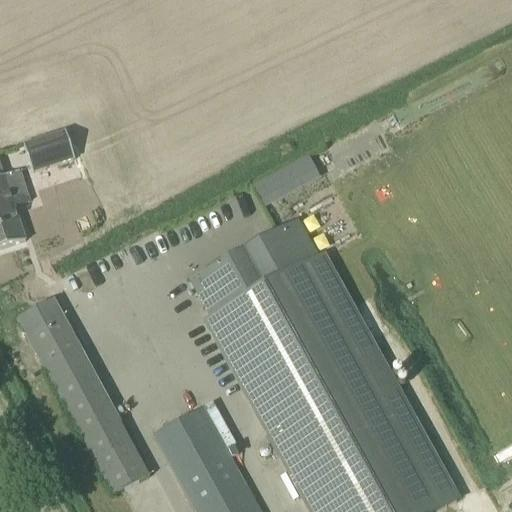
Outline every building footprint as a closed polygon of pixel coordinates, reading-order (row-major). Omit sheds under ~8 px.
[(74,161),(66,134),(23,148),(32,174),(74,161)] [(253,187),(265,210),(320,180),(308,157),(253,187)] [(8,211),(0,186),(0,251),(25,243),(14,209),(8,211)] [(317,262),(296,225),(191,283),(211,320),(207,322),(271,438),(266,440),(277,460),(281,457),(311,511),(440,511),(456,503),(321,259),(317,262)] [(149,479),(63,320),(53,302),(18,321),(28,339),(113,498),(149,479)] [(256,511),(201,412),(155,437),(196,511),(256,511)] [(235,451),(228,454),(232,461),(238,457),(235,451)]
